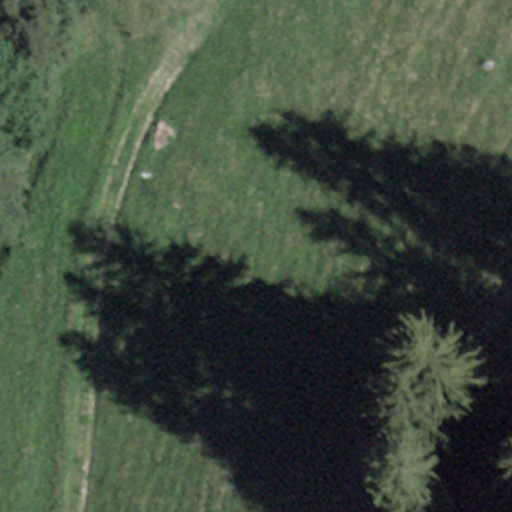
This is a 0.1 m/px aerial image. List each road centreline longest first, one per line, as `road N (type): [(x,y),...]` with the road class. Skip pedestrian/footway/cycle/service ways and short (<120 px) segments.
road 1 (track): [(206,0),(126,147),(72,511)]
road 2 (track): [(202,4),(86,10),(59,44),(0,197)]
